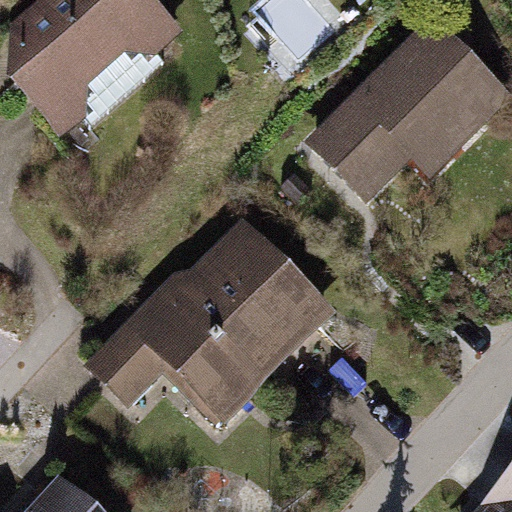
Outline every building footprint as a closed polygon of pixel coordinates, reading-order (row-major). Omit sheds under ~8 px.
[(63,0),(22,36),(21,86),(65,137),(83,120),(94,132),(165,68),(155,55),(172,38),(138,0),(63,0)] [(434,34),(318,150),(369,201),(442,128),(461,147),(493,116),(451,74),(463,62),(434,34)] [(139,330),(96,372),(117,393),(159,352),(208,402),(201,409),(221,430),(257,395),(252,390),(326,317),(250,239),(148,340),(139,330)] [(460,303),(407,250),(383,274),(436,326),(460,303)] [(89,511),(63,487),(39,511),(89,511)] [(511,511),(511,494),(495,511),(511,511)]
